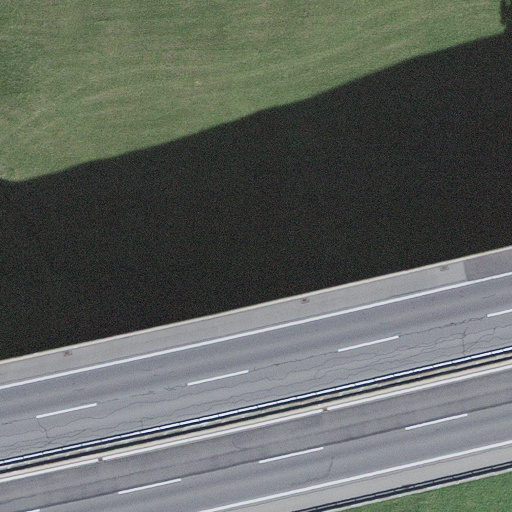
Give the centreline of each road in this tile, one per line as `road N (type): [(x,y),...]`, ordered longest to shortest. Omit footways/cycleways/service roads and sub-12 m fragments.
road 1 (motorway): [(511,310),(0,425)]
road 2 (motorway): [(31,511),(511,404)]
